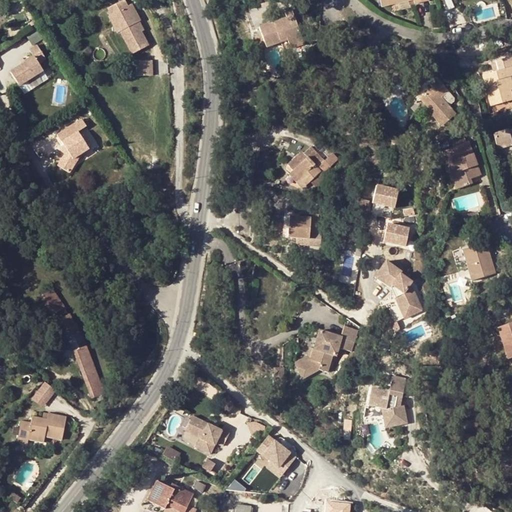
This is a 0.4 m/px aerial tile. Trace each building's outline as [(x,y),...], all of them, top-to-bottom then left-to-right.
[(125,30),(121,33),(134,55),(151,45),(138,23),(142,21),(133,5),(129,7),(125,0),(108,9),(112,17),(116,15),(125,30)] [(262,35),(266,47),(281,42),(280,39),(286,37),(288,43),(302,39),(292,11),(285,13),(286,17),(259,27),(262,35)] [(109,18),(119,34),(121,33),(125,30),(116,15),(112,17),(109,18)] [(266,47),(262,35),(255,38),(259,49),(266,47)] [(280,39),(281,42),(283,50),(290,48),(288,43),(286,37),(280,39)] [(288,43),(290,48),(304,43),(302,39),(288,43)] [(11,70),(20,84),(44,69),(39,62),(47,57),(38,43),(30,48),(35,55),(11,70)] [(251,55),(260,78),(265,76),(256,53),(251,55)] [(511,95),(511,90),(507,77),(511,75),(511,56),(491,62),(494,72),(482,76),(491,106),(511,99),(511,95)] [(137,62),(137,76),(153,77),(154,62),(137,62)] [(390,77),(393,84),(405,78),(402,71),(390,77)] [(431,112),(430,113),(442,126),(455,114),(449,107),(441,97),(446,93),(447,91),(435,78),(429,84),(432,87),(419,98),(431,112)] [(441,97),(449,107),(453,104),(453,100),(446,93),(441,97)] [(431,112),(419,98),(415,102),(427,115),(430,113),(431,112)] [(82,117),(57,134),(64,143),(69,150),(65,152),(59,165),(71,172),(77,161),(74,157),(89,147),(78,130),(87,125),(82,117)] [(511,129),(508,131),(508,130),(494,134),(497,149),(511,145),(511,144),(511,140),(511,139),(511,129)] [(454,148),(457,158),(452,160),(456,172),(450,174),(456,189),(472,183),(470,179),(480,176),(479,173),(477,173),(470,154),(465,140),(460,141),(462,146),(454,148)] [(293,171),(301,179),(306,185),(321,171),(323,174),(338,159),(332,153),(323,161),(310,146),(304,153),(307,157),(293,171)] [(457,158),(454,148),(443,152),(446,162),(452,160),(457,158)] [(289,166),(293,171),(307,157),(304,153),(289,166)] [(477,173),(479,173),(473,154),(470,154),(477,173)] [(452,160),(446,162),(450,174),(456,172),(452,160)] [(396,191),(373,187),(370,204),(393,208),(396,191)] [(464,217),(466,224),(480,220),(477,213),(464,217)] [(310,218),(310,232),(317,232),(318,214),(311,214),(310,218)] [(309,238),(310,232),(310,218),(299,218),(290,217),(288,237),(309,238)] [(386,224),(382,242),(405,246),(408,228),(386,224)] [(463,250),(473,280),(495,273),(486,243),(463,250)] [(386,261),(374,277),(390,288),(392,286),(402,293),(395,297),(400,308),(403,306),(407,313),(421,307),(413,290),(408,286),(411,282),(400,274),(402,272),(386,261)] [(69,337),(79,332),(50,290),(41,296),(69,337)] [(423,310),(421,307),(407,313),(403,306),(400,308),(405,317),(423,310)] [(347,318),(345,326),(342,336),(319,330),(313,349),(311,359),(297,367),(303,378),(318,369),(327,372),(331,360),(335,361),(339,348),(351,351),(357,330),(359,326),(347,318)] [(511,357),(511,322),(502,326),(507,340),(502,341),(508,359),(511,357)] [(507,340),(502,326),(497,327),(502,341),(507,340)] [(74,352),(85,347),(79,332),(69,337),(65,338),(71,353),(74,352)] [(85,347),(74,352),(93,398),(101,395),(104,394),(85,347)] [(311,359),(313,349),(309,348),(307,355),(294,362),(297,367),(311,359)] [(280,380),(284,380),(284,369),(279,369),(274,368),(274,380),(280,380)] [(399,394),(402,395),(406,379),(393,376),(390,389),(373,385),(369,403),(384,407),(387,406),(389,424),(407,422),(404,403),(400,404),(397,404),(399,394)] [(46,407),(59,390),(48,381),(35,399),(46,407)] [(47,414),(46,419),(42,418),(31,417),(30,424),(20,421),(16,444),(27,446),(28,440),(43,442),(44,438),(62,440),(66,417),(47,414)] [(221,429),(193,414),(186,428),(200,436),(196,444),(210,452),(216,440),(223,444),(231,429),(223,425),(221,429)] [(258,435),(266,429),(258,419),(251,424),(258,435)] [(296,458),(269,435),(258,448),(272,460),(285,471),(296,458)] [(169,446),(164,453),(175,459),(179,452),(169,446)] [(506,471),(511,469),(511,446),(500,449),(506,471)] [(285,471),(272,460),(267,465),(280,477),(285,471)] [(214,465),(207,461),(201,472),(208,476),(214,465)] [(182,511),(184,511),(188,505),(194,494),(174,485),(173,488),(170,487),(157,481),(148,500),(165,509),(167,505),(182,511)]
